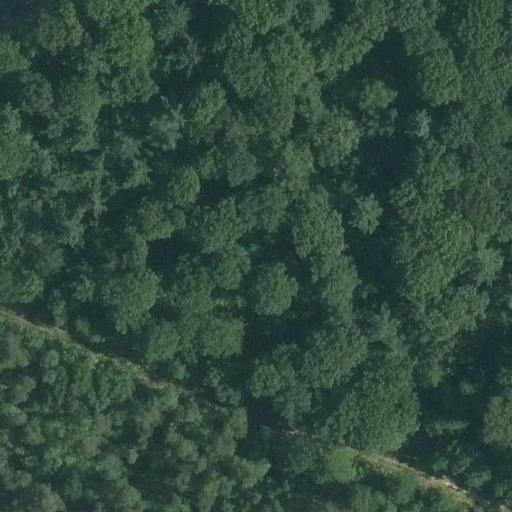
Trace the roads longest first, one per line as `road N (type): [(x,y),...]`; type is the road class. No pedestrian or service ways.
road 1 (track): [(0,308),(511,509)]
road 2 (unclassified): [(132,0),(0,73)]
